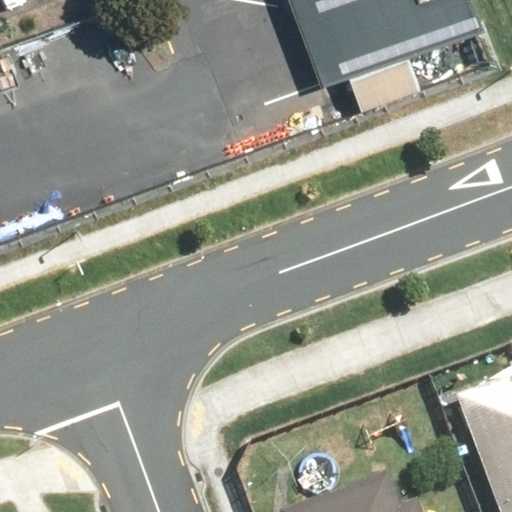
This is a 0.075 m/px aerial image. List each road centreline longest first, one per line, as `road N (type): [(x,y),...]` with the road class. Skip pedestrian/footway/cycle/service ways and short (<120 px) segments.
road 1 (residential): [(75,304),(511,135)]
road 2 (residential): [(149,511),(75,304)]
